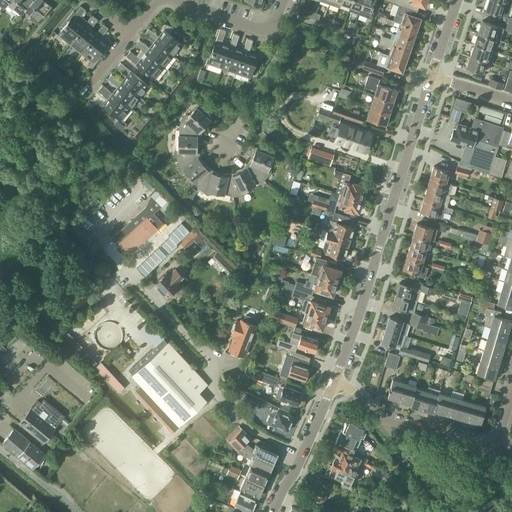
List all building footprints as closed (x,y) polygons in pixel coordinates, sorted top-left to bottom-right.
[(0,0),(0,6),(3,9),(7,4),(10,0),(0,0)] [(10,0),(7,4),(20,15),(25,10),(33,0),(10,0)] [(33,0),(25,10),(38,21),(53,3),(49,0),(47,0),(46,1),(45,0),(33,0)] [(352,0),(350,6),(348,11),(358,15),(363,0),(352,0)] [(374,0),(363,0),(358,15),(371,19),(374,10),(371,9),(374,0)] [(426,0),(386,0),(398,4),(402,5),(417,11),(419,5),(424,7),(426,0)] [(511,5),(495,0),(488,0),(486,10),(493,12),(491,18),(507,23),(507,24),(511,25),(511,17),(509,17),(509,18),(507,17),(511,5)] [(88,21),(87,21),(81,16),(86,9),(81,5),(73,15),(71,13),(66,19),(69,20),(58,34),(69,43),(88,21)] [(314,19),(315,13),(304,9),(302,15),(314,19)] [(400,23),(417,29),(421,18),(404,13),(400,23)] [(92,15),(87,21),(88,21),(69,43),(81,52),(95,35),(89,30),(98,19),(92,15)] [(478,33),(500,40),(504,28),(482,21),(478,33)] [(400,23),(396,34),(413,40),(417,29),(400,23)] [(104,24),(95,35),(81,52),(92,62),(89,66),(91,69),(96,63),(93,61),(106,44),(99,39),(108,27),(104,24)] [(145,33),(156,41),(173,55),(182,44),(165,30),(159,37),(148,28),(145,33)] [(229,47),(221,44),(226,30),(220,28),(208,63),(222,68),(229,47)] [(229,47),(222,68),(236,72),(243,52),(243,51),(235,49),(240,35),(234,33),(229,47)] [(478,33),(474,44),(490,50),(492,43),(504,47),(507,48),(509,43),(506,43),(506,42),(500,40),(478,33)] [(381,36),(380,40),(409,50),(413,40),(396,34),(394,40),(381,36)] [(247,38),(243,51),(243,52),(236,72),(250,77),(257,56),(249,54),(253,40),(247,38)] [(173,55),(156,41),(150,48),(139,39),(135,44),(142,49),(142,48),(164,66),(173,55)] [(409,50),(380,40),(378,44),(391,49),(389,55),(406,61),(409,50)] [(474,44),(471,56),(487,61),(488,56),(491,56),(493,51),(490,50),(474,44)] [(142,48),(142,49),(137,55),(130,50),(127,55),(155,78),(164,66),(142,48)] [(406,61),(389,55),(377,51),(376,51),(373,50),(372,53),(375,54),(375,55),(388,59),(385,66),(402,72),(406,61)] [(487,61),(471,56),(467,67),(483,73),(487,61)] [(362,68),(364,63),(353,59),(351,66),(361,70),(362,68)] [(365,61),(364,63),(362,68),(382,75),(384,68),(365,61)] [(122,83),(140,97),(149,85),(121,62),(117,67),(128,76),(122,82),(122,83)] [(185,66),(181,70),(186,74),(189,70),(185,66)] [(122,83),(122,82),(112,73),(108,78),(109,79),(109,80),(108,82),(109,83),(109,84),(110,85),(112,86),(113,86),(114,86),(115,86),(116,85),(119,87),(113,94),(130,108),(140,97),(122,83)] [(375,96),(392,101),(396,90),(378,84),(380,79),(368,76),(364,87),(376,91),(375,96)] [(490,78),(488,84),(487,85),(501,90),(504,83),(503,83),(506,77),(502,76),(500,82),(493,79),(494,77),(491,76),(490,78)] [(113,94),(102,85),(98,91),(109,99),(104,105),(119,118),(114,124),(121,129),(126,124),(121,120),(130,108),(113,94)] [(339,97),(348,100),(351,92),(342,89),(339,97)] [(375,96),(371,107),(389,112),(392,101),(375,96)] [(457,99),(454,107),(460,109),(463,101),(457,99)] [(179,126),(200,135),(203,128),(206,125),(213,121),(206,107),(199,105),(189,115),(187,114),(183,117),(179,126)] [(334,106),(332,112),(340,115),(340,116),(361,124),(364,116),(334,106)] [(389,112),(371,107),(367,118),(385,124),(389,112)] [(340,115),(332,112),(320,108),(318,115),(338,122),(340,116),(340,115)] [(493,162),(495,157),(498,146),(489,143),(493,131),(502,134),(504,128),(475,119),(472,128),(477,130),(474,138),(469,136),(466,145),(460,162),(459,164),(469,167),(476,169),(486,173),(489,174),(489,173),(491,168),(493,162)] [(371,133),(341,123),(334,141),(364,152),(371,133)] [(450,140),(466,145),(469,136),(471,128),(458,124),(456,130),(454,129),(450,140)] [(200,135),(179,126),(176,125),(176,126),(180,127),(179,129),(178,146),(176,146),(174,152),(177,161),(199,154),(197,147),(197,143),(197,142),(200,135)] [(511,128),(510,134),(505,133),(501,145),(511,148),(511,128)] [(489,143),(498,146),(502,134),(493,131),(489,143)] [(251,159),(246,165),(262,180),(265,182),(266,182),(264,180),(270,173),(271,167),(269,166),(275,153),(269,147),(253,147),(253,155),(252,159),(251,159)] [(199,154),(177,161),(174,162),(175,163),(178,162),(180,171),(185,174),(187,173),(197,186),(199,188),(211,169),(205,165),(204,165),(202,162),(199,154)] [(495,157),(493,162),(505,165),(506,160),(495,157)] [(459,164),(460,162),(458,161),(455,173),(466,176),(469,167),(459,164)] [(505,165),(493,162),(491,168),(503,171),(505,165)] [(237,172),(229,173),(232,195),(233,199),(233,196),(242,195),(247,191),(261,181),(262,180),(246,165),(241,170),(241,171),(237,173),(237,172)] [(433,167),(430,178),(446,183),(449,171),(433,167)] [(491,168),(489,173),(501,177),(503,171),(491,168)] [(211,169),(199,188),(197,191),(199,189),(207,194),(213,194),(213,192),(230,196),(230,195),(232,195),(229,173),(222,174),(222,175),(217,174),(218,173),(211,169)] [(342,194),(362,200),(362,199),(364,198),(365,195),(364,192),(365,188),(360,186),(360,185),(352,182),(352,184),(343,181),(346,173),(340,171),(335,170),(333,176),(340,178),(339,181),(338,180),(337,185),(338,185),(335,193),(342,195),(342,194)] [(446,183),(430,178),(427,189),(449,196),(452,185),(446,183)] [(427,189),(423,200),(446,207),(450,196),(449,196),(427,189)] [(342,194),(342,195),(340,201),(336,200),(335,205),(345,207),(344,209),(353,212),(353,210),(358,212),(360,207),(361,206),(362,203),(361,201),(362,200),(342,194)] [(293,206),(295,199),(287,196),(285,203),(293,206)] [(311,206),(325,210),(327,202),(310,197),(309,202),(312,203),(311,206)] [(491,206),(490,208),(500,210),(501,207),(503,200),(493,198),(491,206)] [(446,207),(423,200),(420,212),(441,218),(443,211),(451,214),(453,209),(446,207)] [(500,211),(490,208),(487,218),(496,221),(500,211)] [(327,231),(350,238),(353,228),(346,225),(349,218),(334,213),(331,220),(330,220),(327,231)] [(147,217),(117,244),(127,256),(157,228),(147,217)] [(181,223),(177,227),(185,236),(189,232),(181,223)] [(438,242),(450,246),(451,243),(439,240),(434,238),(437,229),(417,224),(413,236),(429,240),(434,241),(438,242)] [(180,240),(185,236),(177,227),(172,232),(180,240)] [(194,229),(179,244),(184,250),(196,238),(203,246),(206,242),(194,229)] [(502,230),(500,236),(511,239),(511,229),(510,229),(509,232),(502,230)] [(350,238),(327,231),(326,231),(322,230),(319,240),(322,240),(322,241),(326,242),(347,249),(350,238)] [(479,230),(478,235),(490,239),(492,233),(479,230)] [(490,239),(478,235),(462,231),(461,238),(470,240),(475,241),(471,251),(485,256),(488,245),(490,239)] [(169,237),(176,244),(180,240),(172,232),(168,236),(169,237)] [(429,240),(413,236),(410,247),(426,251),(429,240)] [(511,239),(500,236),(498,242),(506,244),(505,245),(507,246),(504,256),(510,258),(511,258),(511,239)] [(165,241),(173,249),(177,245),(176,244),(169,237),(165,241)] [(173,249),(165,241),(160,245),(169,254),(173,249)] [(347,249),(326,242),(324,249),(326,253),(325,253),(343,259),(347,249)] [(162,260),(166,256),(158,247),(154,251),(162,260)] [(426,251),(410,247),(407,258),(422,263),(426,251)] [(319,258),(320,257),(322,251),(312,248),(311,254),(317,256),(317,257),(319,258)] [(162,260),(154,251),(149,256),(158,264),(162,260)] [(216,253),(211,257),(231,278),(236,273),(216,253)] [(158,264),(149,256),(145,260),(153,268),(158,264)] [(319,258),(317,257),(311,274),(336,282),(340,270),(335,268),(336,262),(320,257),(319,258)] [(422,263),(407,258),(403,270),(418,274),(417,276),(425,278),(428,268),(421,266),(422,263)] [(153,268),(145,260),(141,264),(149,272),(153,268)] [(249,269),(257,272),(261,263),(253,260),(252,262),(249,269)] [(149,272),(141,264),(137,268),(144,276),(145,276),(149,272)] [(153,284),(160,291),(167,298),(170,295),(171,296),(177,291),(176,289),(180,285),(177,282),(182,277),(175,270),(169,275),(166,272),(153,284)] [(104,273),(97,279),(97,280),(101,285),(109,277),(104,273)] [(336,282),(311,274),(309,281),(306,280),(304,284),(296,281),(295,285),(291,284),(292,282),(283,280),(281,287),(289,289),(294,290),(305,294),(312,296),(313,291),(332,297),(336,282)] [(511,283),(504,281),(500,293),(511,296),(511,283)] [(400,282),(396,295),(417,302),(420,291),(434,295),(434,294),(442,296),(443,291),(415,283),(414,286),(400,282)] [(462,285),(458,295),(471,299),(474,289),(462,285)] [(305,294),(294,290),(292,296),(303,299),(305,294)] [(511,296),(500,293),(497,304),(511,308),(511,296)] [(417,302),(396,295),(392,308),(407,313),(408,311),(411,312),(410,319),(426,324),(428,317),(413,313),(417,302)] [(471,299),(458,295),(457,300),(461,301),(457,314),(466,318),(471,300),(471,299)] [(306,313),(325,319),(327,318),(328,314),(327,312),(329,305),(310,299),(310,301),(304,299),(300,310),(306,312),(306,313)] [(479,306),(493,310),(494,303),(481,299),(479,306)] [(493,310),(479,306),(478,311),(485,313),(484,315),(487,316),(484,326),(490,327),(507,333),(510,325),(511,325),(511,321),(499,317),(501,312),(493,310)] [(297,319),(270,309),(267,317),(295,327),(297,319)] [(325,319),(306,313),(302,325),(321,331),(323,325),(325,325),(326,321),(325,319)] [(255,326),(252,325),(255,320),(245,316),(243,322),(240,320),(240,323),(236,321),(231,334),(234,336),(229,350),(244,356),(255,326)] [(389,317),(385,330),(405,336),(408,324),(422,329),(422,331),(436,335),(438,329),(425,325),(426,324),(410,319),(408,323),(403,322),(403,321),(389,317)] [(289,350),(295,352),(297,347),(314,353),(318,341),(300,335),(301,330),(294,327),(289,343),(278,339),(276,346),(289,350)] [(507,333),(490,327),(486,339),(510,346),(511,341),(505,340),(507,333)] [(405,336),(385,330),(381,343),(395,347),(396,346),(400,347),(401,348),(402,346),(405,336)] [(143,385),(141,387),(136,392),(165,423),(173,432),(180,426),(207,401),(197,391),(206,383),(163,338),(129,370),(133,374),(140,367),(150,378),(143,385)] [(510,346),(486,339),(483,350),(501,356),(503,348),(508,350),(510,346)] [(400,347),(398,352),(399,353),(403,354),(428,362),(429,356),(430,354),(411,348),(411,349),(402,346),(401,348),(400,347)] [(280,375),(279,378),(286,381),(287,378),(288,378),(289,376),(304,381),(309,368),(307,368),(309,363),(305,361),(307,356),(295,352),(289,350),(287,356),(286,355),(279,375),(280,375)] [(483,350),(480,362),(503,369),(504,364),(499,363),(501,356),(483,350)] [(390,368),(394,354),(388,352),(384,366),(390,368)] [(394,354),(390,368),(395,369),(399,356),(402,356),(403,354),(399,353),(398,355),(394,354)] [(440,363),(448,366),(450,359),(442,357),(440,363)] [(124,387),(101,362),(95,367),(118,392),(124,387)] [(503,369),(480,362),(476,374),(494,379),(496,371),(502,373),(503,369)] [(286,381),(279,378),(262,372),(259,380),(279,387),(275,398),(279,399),(297,405),(297,404),(299,403),(300,401),(299,399),(301,392),(286,386),(288,381),(286,381)] [(479,378),(478,384),(491,387),(493,382),(479,378)] [(397,406),(405,383),(393,379),(387,397),(393,398),(391,404),(397,406)] [(405,383),(397,406),(404,408),(406,402),(411,404),(416,388),(415,387),(416,386),(405,383)] [(489,393),(491,387),(478,384),(476,389),(489,393)] [(429,386),(427,391),(420,415),(427,417),(428,411),(433,412),(434,410),(439,392),(440,390),(429,386)] [(416,388),(411,404),(410,405),(415,407),(413,413),(420,415),(427,391),(416,388)] [(439,392),(434,410),(439,412),(437,417),(443,419),(451,396),(439,392)] [(451,396),(443,419),(450,422),(452,415),(457,417),(462,399),(451,396)] [(462,399),(457,417),(462,419),(460,424),(466,426),(473,403),(462,399)] [(43,443),(64,417),(43,400),(41,403),(37,400),(19,423),(43,443)] [(485,407),(473,403),(466,426),(473,428),(475,422),(480,424),(485,407)] [(291,424),(293,423),(294,420),(293,419),(294,417),(277,409),(273,417),(269,415),(267,421),(271,423),(270,424),(287,432),(291,424)] [(347,418),(342,429),(361,438),(363,439),(366,433),(364,432),(365,428),(362,427),(362,426),(356,423),(357,422),(347,418)] [(248,436),(239,426),(225,439),(238,452),(240,449),(241,450),(246,443),(251,439),(248,436)] [(342,429),(341,428),(335,441),(336,441),(354,449),(356,450),(361,438),(342,429)] [(2,443),(18,456),(33,468),(45,454),(30,441),(30,442),(14,429),(2,443)] [(354,449),(336,441),(333,447),(342,451),(338,459),(335,457),(331,465),(329,464),(324,475),(349,486),(354,475),(353,475),(360,458),(362,455),(354,450),(354,449)] [(241,450),(272,464),(277,454),(269,450),(270,448),(262,445),(261,447),(255,444),(253,449),(246,443),(241,450)] [(241,450),(239,454),(250,459),(248,465),(249,466),(267,474),(272,464),(241,450)] [(395,479),(375,465),(367,459),(364,464),(372,469),(369,473),(389,487),(395,479)] [(228,469),(239,474),(241,470),(230,465),(228,469)] [(267,474),(249,466),(244,476),(262,485),(267,474)] [(239,474),(228,469),(224,467),(222,473),(226,475),(225,475),(236,480),(239,474)] [(262,485),(244,476),(239,487),(257,496),(262,485)] [(233,506),(247,511),(250,511),(255,501),(238,494),(240,492),(228,487),(225,486),(224,490),(226,491),(232,494),(231,497),(236,499),(233,506)] [(317,495),(311,499),(316,506),(323,501),(327,492),(320,489),(317,495)]
